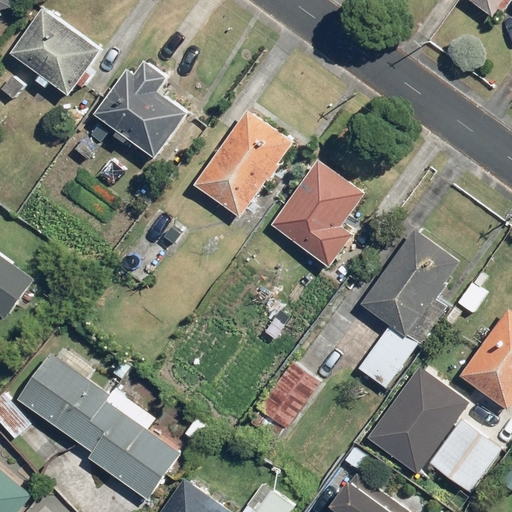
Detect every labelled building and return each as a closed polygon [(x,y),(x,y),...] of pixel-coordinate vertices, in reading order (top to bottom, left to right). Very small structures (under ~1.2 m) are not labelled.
[(15,0),(0,0),(0,13),(18,9),(15,0)] [(511,3),(511,0),(470,0),(498,21),(511,3)] [(16,57),(41,75),(36,82),(49,91),(54,85),(69,96),(103,49),(50,11),(16,57)] [(97,117),(118,132),(114,138),(126,146),(130,141),(160,163),(192,118),(159,95),(169,80),(146,64),(136,78),(129,73),(97,117)] [(296,146),(250,112),(195,187),(242,221),(296,146)] [(368,193),(320,162),(276,228),(335,267),(355,237),(344,229),(368,193)] [(190,231),(179,222),(157,247),(168,257),(190,231)] [(423,343),(411,334),(463,263),(419,231),(363,306),(391,326),(360,369),(389,390),(423,343)] [(0,316),(6,321),(34,282),(0,257),(0,316)] [(468,309),(475,315),(490,296),(481,289),(490,277),(484,272),(445,320),(453,327),(468,309)] [(299,315),(282,302),(266,324),(284,337),(299,315)] [(508,411),(511,406),(511,311),(462,378),(508,411)] [(19,402),(24,405),(96,453),(89,463),(150,504),(183,454),(148,431),(156,418),(113,390),(110,394),(92,382),(100,370),(66,347),(58,360),(50,355),(19,402)] [(295,359),(250,420),(281,443),(326,382),(295,359)] [(472,494),(504,449),(462,419),(473,403),(421,366),(368,439),(420,477),(430,464),(472,494)] [(35,427),(6,393),(0,398),(0,421),(17,442),(35,427)] [(216,424),(199,413),(183,436),(200,448),(216,424)] [(0,511),(17,511),(33,493),(0,466),(0,511)] [(158,511),(226,511),(229,508),(182,477),(158,511)] [(391,511),(349,482),(329,509),(333,511),(391,511)] [(293,511),(298,506),(266,483),(245,511),(293,511)]
